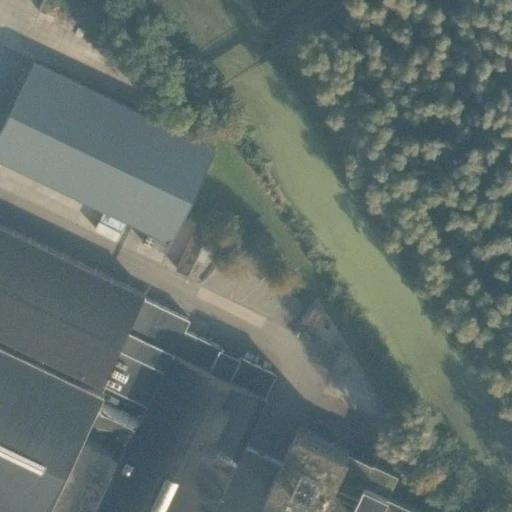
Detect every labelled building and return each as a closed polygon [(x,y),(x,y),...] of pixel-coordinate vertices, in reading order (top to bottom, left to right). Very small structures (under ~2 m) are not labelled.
[(0,155),(172,238),(216,146),(35,59),(0,130),(0,155)] [(105,377),(150,398),(244,443),(268,393),(266,393),(276,371),(185,327),(190,317),(144,295),(146,291),(0,220),(0,331),(103,381),(105,377)] [(188,272),(205,238),(193,232),(176,266),(188,272)] [(211,511),(244,443),(150,398),(141,417),(102,399),(105,391),(0,340),(0,511),(211,511)] [(317,511),(437,511),(400,494),(408,477),(397,472),(398,470),(299,424),(268,489),(317,511)]
